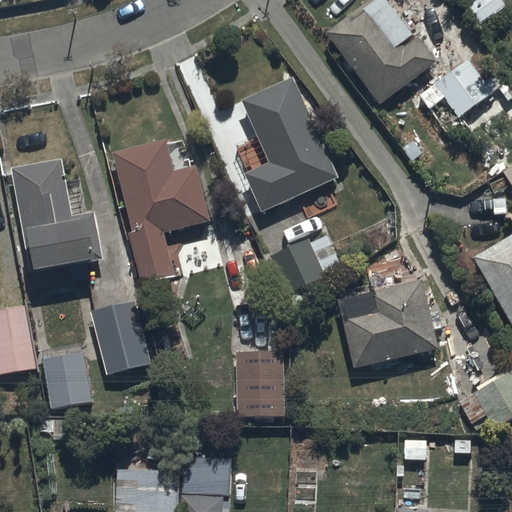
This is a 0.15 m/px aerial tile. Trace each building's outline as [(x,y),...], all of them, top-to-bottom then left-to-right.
[(479,34),(506,14),(495,0),(486,0),(465,16),(479,34)] [(382,1),(324,45),(379,118),(437,73),(382,1)] [(493,100),(467,67),(434,93),(461,126),(493,100)] [(341,187),(294,87),(242,111),(271,173),(245,185),(263,224),(341,187)] [(113,163),(132,241),(129,242),(142,296),(177,287),(166,242),(213,231),(199,175),(176,181),(168,149),(113,163)] [(63,169),(12,178),(30,281),(36,280),(38,290),(99,279),(93,239),(100,238),(97,221),(91,222),(85,186),(67,189),(63,169)] [(511,173),(502,179),(511,196),(511,173)] [(342,270),(328,242),(310,251),(309,248),(274,265),(293,303),(328,286),(324,279),(342,270)] [(511,242),(471,266),(511,337),(511,242)] [(339,310),(355,380),(442,361),(437,340),(445,338),(441,321),(432,323),(425,290),(339,310)] [(138,309),(92,320),(108,383),(153,372),(138,309)] [(0,385),(40,378),(27,314),(0,319),(0,385)] [(286,424),(284,358),(236,359),(238,426),(286,424)] [(86,361),(44,367),(51,418),(83,414),(84,421),(95,419),(86,361)] [(475,429),(487,422),(494,433),(511,422),(511,375),(510,373),(482,390),(459,404),(475,429)] [(450,436),(450,406),(430,406),(430,436),(450,436)] [(493,458),(471,457),(470,485),(493,485),(493,458)] [(232,505),(232,465),(184,464),(184,502),(182,502),(181,511),(224,511),(225,505),(232,505)] [(115,478),(114,511),(179,511),(180,479),(115,478)]
